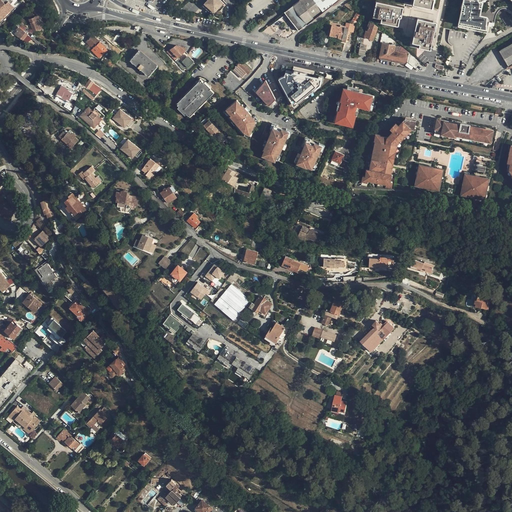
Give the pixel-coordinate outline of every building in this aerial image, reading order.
[(9,0),(0,0),(0,21),(15,6),(12,3),(9,0)] [(215,14),(224,3),(220,0),(207,0),(203,5),(215,14)] [(338,0),(300,0),(285,12),(299,31),(338,0)] [(383,0),(382,4),(396,6),(400,3),(405,4),(410,1),(419,2),(416,15),(411,19),(409,28),(413,28),(411,37),(407,36),(406,41),(410,42),(410,46),(418,48),(420,39),(425,40),(425,41),(425,42),(426,43),(427,43),(428,42),(429,41),(429,40),(428,39),(427,38),(429,32),(430,27),(430,23),(433,23),(438,0),(383,0)] [(511,0),(463,0),(459,22),(486,27),(488,10),(504,0),(507,0),(511,4),(511,0)] [(504,0),(488,10),(486,27),(488,28),(489,25),(489,22),(495,23),(495,22),(496,17),(497,13),(499,11),(502,9),(505,8),(507,9),(511,11),(511,12),(511,4),(507,0),(504,0)] [(376,3),(373,18),(381,20),(380,24),(399,27),(403,7),(376,3)] [(42,28),(41,25),(39,19),(38,17),(35,18),(34,13),(28,15),(34,31),(40,29),(42,28)] [(23,18),(16,25),(19,27),(23,31),(27,27),(24,24),(26,21),(23,18)] [(376,30),(382,32),(383,30),(371,21),(368,28),(367,28),(364,37),(373,40),(376,30)] [(487,33),(488,28),(486,27),(459,22),(458,27),(487,33)] [(346,23),(344,28),(348,29),(348,31),(353,32),(354,25),(346,23)] [(329,35),(342,38),(346,39),(348,31),(348,29),(344,28),(340,27),(332,25),(331,26),(327,25),(326,34),(329,35)] [(28,34),(23,31),(19,27),(17,29),(17,30),(18,31),(15,34),(23,40),(27,35),(28,34)] [(121,36),(118,33),(113,39),(116,42),(121,36)] [(93,49),(92,50),(99,58),(107,50),(105,48),(102,45),(93,35),(86,41),(88,44),(91,47),(93,49)] [(405,63),(407,54),(399,52),(400,47),(396,46),(396,45),(383,43),(380,57),(405,63)] [(509,67),(511,65),(511,43),(499,51),(509,67)] [(166,52),(179,66),(182,63),(183,62),(178,58),(184,52),(185,47),(176,46),(166,52)] [(157,66),(139,51),(131,61),(149,76),(157,66)] [(102,61),(110,67),(113,64),(109,60),(105,57),(102,61)] [(182,63),(187,68),(188,70),(195,64),(192,61),(192,62),(188,58),(183,62),(182,63)] [(248,74),(251,71),(249,68),(245,65),(241,61),(239,63),(236,66),(233,69),(241,77),(246,73),(248,74)] [(279,77),(294,104),(320,83),(321,78),(293,71),(293,73),(286,71),(285,75),(279,77)] [(204,82),(200,78),(175,103),(189,117),(213,94),(209,90),(211,88),(205,82),(204,82)] [(265,79),(263,83),(256,91),(257,93),(257,95),(259,97),(261,97),(269,105),(275,98),(267,83),(265,79)] [(73,94),(62,88),(58,95),(69,102),(73,94)] [(345,91),(336,126),(355,131),(360,110),(372,113),(375,98),(345,91)] [(250,134),(256,120),(237,99),(226,109),(231,115),(229,116),(244,132),(250,134)] [(94,128),(99,123),(102,119),(98,116),(100,114),(94,109),(93,111),(89,107),(81,116),(94,128)] [(120,109),(112,118),(124,128),(132,119),(120,109)] [(409,128),(411,129),(412,128),(413,127),(412,127),(413,125),(416,126),(418,119),(407,117),(404,119),(406,121),(401,125),(396,131),(390,137),(388,136),(381,134),(380,134),(379,137),(377,137),(376,140),(378,140),(378,144),(375,143),(374,149),(376,150),(376,153),(375,156),(373,156),(372,162),(374,163),(373,166),(371,166),(370,168),(367,168),(366,175),(365,178),(369,179),(372,179),(372,177),(376,178),(375,180),(381,181),(381,179),(384,180),(384,182),(387,182),(390,183),(391,180),(393,173),(391,172),(391,170),(389,169),(390,166),(393,167),(394,163),(393,162),(393,160),(391,159),(392,156),(393,153),(395,153),(395,150),(393,150),(394,145),(396,146),(396,142),(399,140),(398,139),(401,136),(402,138),(405,134),(404,133),(406,131),(409,128)] [(446,132),(447,133),(453,134),(454,134),(454,133),(457,133),(457,134),(462,135),(462,134),(464,135),(467,136),(467,137),(471,137),(472,136),(474,137),(474,138),(476,138),(481,140),(483,140),(483,139),(486,139),(493,140),(495,129),(488,128),(487,130),(481,129),(474,127),(459,124),(452,123),(445,121),(445,119),(438,117),(436,128),(443,129),(443,130),(447,131),(446,132)] [(212,135),(214,133),(218,129),(209,120),(203,125),(212,135)] [(113,132),(114,131),(116,129),(108,122),(106,125),(113,132)] [(392,128),(394,130),(400,124),(397,122),(392,128)] [(106,130),(101,125),(97,129),(102,134),(106,130)] [(264,150),(262,156),(275,161),(278,154),(279,154),(289,131),(274,125),(263,149),(264,150)] [(118,126),(116,129),(114,131),(121,137),(125,133),(118,126)] [(192,128),(188,133),(193,137),(197,132),(192,128)] [(68,146),(72,149),(79,141),(76,138),(77,137),(73,134),(72,135),(66,131),(65,133),(64,132),(59,137),(68,145),(68,146)] [(128,139),(120,149),(132,159),(135,155),(138,157),(142,152),(128,139)] [(322,145),(307,139),(297,163),(307,168),(308,167),(312,168),(322,145)] [(331,160),(340,164),(344,155),(335,151),(331,160)] [(142,170),(145,172),(147,173),(146,175),(150,179),(160,165),(151,158),(142,170)] [(23,169),(25,172),(30,168),(26,162),(20,166),(23,169)] [(488,167),(484,166),(483,166),(482,169),(478,168),(479,165),(475,164),(474,169),(486,172),(488,167)] [(439,187),(439,184),(440,181),(438,180),(439,178),(441,178),(443,172),(441,171),(441,169),(440,169),(434,167),(431,166),(430,167),(424,165),(423,165),(423,168),(420,168),(420,170),(421,171),(420,174),(422,174),(422,177),(420,177),(419,180),(418,183),(422,183),(426,184),(425,185),(431,186),(431,185),(435,186),(439,187)] [(86,179),(94,189),(101,183),(98,178),(96,179),(95,177),(93,173),(96,171),(93,167),(89,170),(87,168),(80,174),(84,180),(86,179)] [(231,181),(233,176),(235,172),(228,169),(222,179),(229,183),(231,181)] [(485,187),(488,188),(489,182),(487,182),(487,179),(486,179),(481,177),(481,176),(477,176),(470,175),(470,178),(467,177),(467,180),(468,181),(467,184),(469,184),(468,187),(466,187),(466,190),(465,193),(468,193),(472,194),(472,195),(477,196),(477,195),(482,196),(485,197),(486,194),(486,191),(485,190),(485,187)] [(251,196),(253,186),(249,185),(248,191),(235,189),(234,193),(251,196)] [(177,197),(173,191),(170,187),(161,193),(168,203),(177,197)] [(268,198),(269,198),(270,193),(272,191),(265,188),(260,198),(266,201),(268,198)] [(118,207),(121,208),(120,210),(122,212),(130,213),(131,212),(132,209),(135,210),(136,206),(139,206),(139,200),(137,200),(137,196),(130,195),(130,193),(126,192),(126,191),(124,190),(124,192),(122,192),(122,190),(118,189),(117,197),(118,198),(117,203),(119,203),(118,207)] [(16,196),(11,201),(18,209),(21,206),(20,203),(16,196)] [(64,204),(75,218),(77,216),(76,215),(80,213),(81,215),(87,211),(83,207),(81,209),(78,205),(80,203),(77,199),(74,202),(71,198),(64,204)] [(41,203),(46,216),(47,216),(48,216),(49,216),(50,218),(55,217),(49,200),(41,203)] [(141,211),(145,216),(151,210),(147,206),(141,211)] [(4,208),(2,213),(12,218),(15,214),(4,208)] [(198,216),(194,212),(187,221),(195,228),(201,221),(197,218),(198,216)] [(41,220),(36,223),(37,224),(36,226),(42,232),(46,229),(41,220)] [(294,234),(298,236),(303,225),(299,224),(294,234)] [(316,241),(319,232),(303,225),(298,236),(305,239),(306,237),(316,241)] [(324,235),(319,232),(316,241),(320,243),(324,235)] [(44,233),(35,240),(43,248),(51,241),(44,233)] [(135,247),(153,255),(159,241),(146,236),(146,237),(143,236),(141,241),(138,240),(135,247)] [(257,256),(246,253),(244,261),(255,264),(257,256)] [(161,261),(168,267),(175,260),(168,254),(161,261)] [(300,262),(286,256),(282,265),(289,268),(289,269),(297,272),(299,267),(307,270),(307,269),(309,270),(311,266),(310,266),(311,264),(301,259),(300,262)] [(369,266),(380,267),(380,266),(382,266),(388,266),(388,261),(391,261),(391,257),(380,257),(380,258),(370,258),(369,266)] [(335,260),(335,259),(324,258),(323,267),(335,268),(335,266),(337,266),(345,267),(345,260),(335,260)] [(335,258),(335,259),(335,260),(345,260),(345,267),(347,267),(348,259),(335,258)] [(411,267),(421,271),(421,270),(424,270),(431,273),(432,267),(423,264),(424,263),(413,259),(411,267)] [(47,263),(36,270),(46,285),(47,284),(50,288),(55,284),(53,281),(58,278),(47,263)] [(215,263),(206,275),(212,280),(216,275),(220,278),(225,271),(215,263)] [(173,275),(171,278),(178,283),(187,272),(185,271),(187,269),(183,266),(182,268),(179,265),(172,274),(173,275)] [(1,274),(0,274),(0,288),(4,293),(11,287),(1,274)] [(89,282),(84,286),(87,291),(93,287),(89,282)] [(209,290),(198,282),(191,291),(202,299),(209,290)] [(231,284),(224,292),(214,304),(216,305),(234,320),(250,301),(231,284)] [(112,303),(118,310),(125,304),(124,303),(127,301),(121,293),(119,295),(112,285),(103,292),(107,297),(109,295),(113,300),(114,301),(112,303)] [(57,288),(52,293),(57,297),(62,292),(57,288)] [(485,295),(479,294),(478,300),(476,299),(475,303),(476,303),(476,306),(482,308),(483,307),(488,309),(489,304),(488,303),(490,299),(484,297),(485,295)] [(30,295),(24,303),(36,313),(42,305),(30,295)] [(250,307),(247,311),(255,316),(258,312),(259,313),(260,311),(266,314),(268,312),(272,304),(267,300),(260,296),(254,304),(252,303),(249,307),(250,307)] [(327,310),(322,323),(326,325),(329,316),(339,320),(345,303),(336,300),(331,312),(327,310)] [(78,302),(71,309),(79,316),(78,317),(82,321),(90,313),(85,308),(84,309),(78,302)] [(204,320),(183,303),(178,309),(183,314),(182,315),(186,318),(187,317),(196,324),(199,326),(204,320)] [(176,331),(183,323),(171,313),(163,323),(164,324),(166,324),(168,326),(168,327),(169,328),(171,327),(176,331)] [(72,336),(50,314),(33,332),(43,340),(42,341),(54,351),(72,336)] [(279,319),(285,323),(285,324),(288,327),(291,321),(282,315),(279,316),(279,319)] [(3,329),(0,333),(6,338),(9,334),(15,340),(24,330),(18,324),(16,326),(13,323),(14,320),(10,318),(8,321),(9,323),(4,330),(3,329)] [(366,336),(361,341),(372,352),(395,328),(388,321),(384,326),(382,324),(380,325),(377,321),(373,325),(375,327),(367,337),(366,336)] [(269,331),(266,336),(276,343),(280,345),(285,339),(284,338),(290,329),(286,327),(285,328),(277,322),(272,328),(270,332),(269,331)] [(28,323),(26,326),(32,331),(36,327),(35,326),(34,325),(28,323)] [(316,329),(313,336),(324,340),(325,337),(333,340),(335,335),(323,330),(323,331),(316,329)] [(94,331),(84,341),(89,345),(86,349),(87,350),(87,351),(96,359),(104,352),(102,350),(106,346),(105,345),(109,341),(104,336),(100,340),(99,339),(100,338),(94,331)] [(6,338),(0,333),(0,338),(1,337),(3,338),(0,340),(0,341),(5,345),(3,348),(7,351),(10,347),(15,351),(21,344),(19,342),(16,346),(9,340),(8,342),(5,339),(6,338)] [(206,342),(194,333),(193,334),(188,341),(193,345),(192,347),(194,347),(195,348),(197,349),(197,350),(199,351),(206,342)] [(276,343),(266,336),(264,338),(275,345),(276,343)] [(113,350),(120,358),(123,356),(120,349),(118,346),(113,350)] [(224,348),(218,358),(219,359),(220,359),(222,361),(223,362),(224,363),(225,361),(231,365),(235,360),(237,357),(224,348)] [(17,358),(0,379),(0,407),(13,392),(11,391),(16,385),(18,386),(32,370),(27,366),(25,368),(21,364),(22,363),(17,358)] [(120,358),(108,368),(111,372),(114,377),(118,373),(120,376),(126,371),(123,367),(126,365),(120,358)] [(249,379),(256,369),(243,361),(237,369),(243,373),(242,375),(244,376),(245,376),(247,377),(248,378),(249,379)] [(57,378),(50,384),(58,392),(64,385),(57,378)] [(336,395),(333,412),(340,413),(344,393),(338,392),(337,396),(336,395)] [(84,393),(72,407),(80,414),(87,407),(86,406),(88,404),(91,406),(94,402),(84,393)] [(19,406),(10,417),(15,421),(17,419),(26,427),(25,429),(31,435),(42,422),(35,417),(37,415),(34,412),(33,414),(24,407),(22,409),(19,406)] [(88,421),(84,425),(89,430),(90,429),(94,433),(108,420),(100,412),(90,422),(88,421)] [(63,427),(55,436),(61,442),(63,439),(79,454),(84,448),(80,445),(72,437),(73,436),(63,427)] [(110,441),(116,446),(116,445),(120,448),(127,438),(118,430),(115,434),(116,435),(112,440),(111,439),(110,441)] [(146,454),(140,461),(145,465),(151,458),(146,454)] [(164,495),(160,498),(167,504),(170,501),(175,505),(178,502),(181,506),(185,501),(179,496),(183,492),(177,487),(178,486),(172,481),(167,486),(172,490),(173,489),(174,490),(167,497),(164,495)] [(203,501),(195,510),(197,511),(207,511),(210,511),(215,506),(209,502),(207,504),(203,501)]
